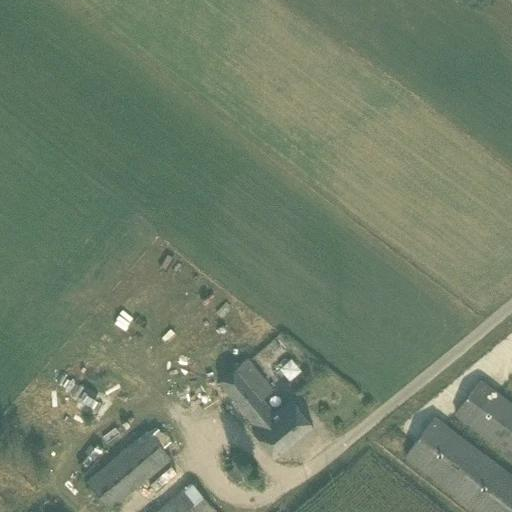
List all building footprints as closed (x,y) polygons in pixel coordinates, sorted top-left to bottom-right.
[(262,399),(273,390),(246,359),(220,382),(257,426),(252,430),(273,457),(312,425),(289,399),(273,412),(262,399)] [(82,375),(65,396),(102,425),(119,404),(82,375)] [(511,458),(511,403),(479,380),(453,417),(511,458)] [(403,460),(476,511),(511,511),(511,473),(433,418),(403,460)] [(146,430),(84,481),(90,488),(110,509),(170,459),(161,448),(150,434),(146,430)] [(209,511),(213,509),(190,483),(154,511),(209,511)]
